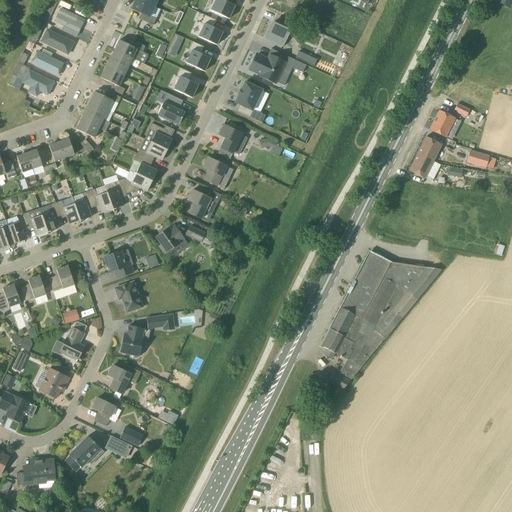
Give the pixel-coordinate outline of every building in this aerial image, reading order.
[(49,0),(45,11),(51,13),(56,0),(55,0),(49,0)] [(149,17),(154,6),(140,0),(135,0),(132,9),(149,17)] [(217,0),(212,12),(230,21),(236,8),(227,3),(228,0),(217,0)] [(509,8),(511,0),(499,0),(498,3),(509,8)] [(78,33),(81,26),(73,22),(76,17),(60,9),(54,21),(78,33)] [(205,27),(199,38),(218,47),(223,35),(213,31),(217,22),(206,17),(202,26),(205,27)] [(272,22),(266,35),(268,36),(285,43),(292,27),(275,19),(273,22),(272,22)] [(67,54),(73,43),(47,30),(41,41),(67,54)] [(131,46),(119,41),(114,50),(132,59),(137,50),(142,53),(145,47),(133,41),(131,46)] [(188,64),(206,73),(211,62),(201,57),(205,48),(194,43),(190,52),(193,54),(188,64)] [(290,44),(286,54),(300,60),(304,51),(290,44)] [(57,77),(63,63),(36,50),(30,64),(57,77)] [(128,68),(132,59),(114,50),(110,60),(128,68)] [(28,56),(23,53),(18,63),(23,66),(28,56)] [(257,55),(250,70),(261,76),(260,77),(275,84),(285,63),(270,56),(268,60),(257,55)] [(288,66),(303,74),(307,66),(292,59),(288,66)] [(123,78),(128,68),(110,60),(105,69),(123,78)] [(13,75),(23,80),(28,68),(18,63),(13,75)] [(48,96),(54,82),(28,69),(21,83),(30,87),(27,93),(36,97),(38,92),(48,96)] [(122,95),(125,89),(119,87),(123,78),(105,69),(101,79),(113,84),(110,90),(122,95)] [(179,78),(173,90),(192,98),(198,86),(188,81),(191,74),(180,69),(176,76),(179,78)] [(13,87),(17,77),(12,75),(7,85),(13,87)] [(8,90),(0,104),(0,113),(8,117),(19,95),(8,90)] [(106,98),(94,92),(90,102),(108,110),(112,101),(118,104),(121,98),(109,93),(106,98)] [(240,92),(230,112),(235,115),(232,121),(249,129),(252,123),(247,121),(257,100),(240,92)] [(134,93),(132,99),(138,102),(141,96),(134,93)] [(181,101),(168,95),(158,115),(160,116),(159,118),(167,121),(168,120),(180,126),(185,114),(177,110),(181,101)] [(103,120),(108,110),(90,102),(85,111),(103,120)] [(468,113),(470,108),(460,104),(458,109),(468,113)] [(99,129),(103,120),(85,111),(81,120),(99,129)] [(454,119),(455,119),(439,111),(429,130),(452,141),(461,122),(454,119)] [(94,139),(99,129),(81,120),(76,130),(94,139)] [(155,133),(151,143),(167,150),(172,140),(161,135),(163,130),(152,124),(149,130),(155,133)] [(232,154),(242,134),(224,125),(223,128),(219,130),(220,134),(219,136),(226,140),(225,142),(224,141),(220,149),(232,154)] [(433,162),(441,145),(426,137),(417,154),(433,162)] [(64,158),(74,155),(68,139),(59,143),(64,158)] [(276,142),(268,139),(259,140),(261,149),(269,147),(272,148),(269,153),(278,158),(283,148),(275,143),(276,142)] [(89,154),(93,150),(85,140),(80,144),(86,150),(89,154)] [(54,162),(64,158),(59,143),(49,146),(54,162)] [(167,150),(151,143),(146,152),(139,149),(137,155),(148,161),(151,155),(162,161),(167,150)] [(52,174),(50,170),(49,166),(43,168),(42,166),(36,150),(26,154),(32,170),(34,176),(44,172),(44,173),(45,172),(46,176),(52,174)] [(84,158),(89,154),(86,150),(81,155),(84,158)] [(470,150),(466,163),(485,169),(489,156),(470,150)] [(22,173),(32,170),(26,154),(17,157),(22,173)] [(424,179),(433,162),(417,154),(409,171),(424,179)] [(140,164),(136,174),(152,182),(157,171),(146,166),(148,161),(137,155),(134,161),(140,164)] [(2,164),(0,158),(0,176),(5,174),(7,179),(16,176),(11,161),(10,161),(11,164),(3,167),(2,164)] [(222,175),(226,167),(208,158),(207,160),(203,162),(204,166),(203,168),(210,172),(209,174),(207,173),(204,181),(223,190),(229,179),(222,175)] [(448,176),(461,178),(462,170),(449,168),(448,176)] [(152,182),(136,174),(131,183),(123,180),(121,180),(125,193),(126,195),(133,192),(136,187),(147,192),(152,182)] [(104,186),(107,193),(113,212),(114,212),(113,210),(123,206),(119,195),(125,193),(121,180),(104,186)] [(97,197),(94,190),(88,192),(92,204),(98,202),(102,214),(112,210),(113,212),(107,193),(97,197)] [(201,219),(210,199),(192,190),(191,192),(188,194),(188,198),(187,201),(195,204),(194,207),(193,206),(189,213),(201,219)] [(74,205),(81,223),(80,221),(91,218),(87,206),(92,204),(88,192),(82,194),(84,201),(74,205)] [(33,195),(26,196),(29,207),(36,205),(33,195)] [(64,208),(62,201),(55,203),(60,216),(65,214),(69,225),(80,222),(80,223),(81,223),(74,205),(64,208)] [(52,212),(41,216),(47,233),(58,229),(54,218),(60,216),(55,203),(49,205),(52,212)] [(31,220),(29,213),(23,215),(23,216),(27,227),(32,225),(37,237),(47,233),(41,216),(31,220)] [(27,227),(23,216),(17,219),(19,223),(8,227),(14,245),(18,243),(19,245),(25,243),(24,241),(25,241),(22,231),(27,229),(27,227)] [(184,240),(174,226),(166,232),(165,231),(155,237),(161,245),(158,247),(164,255),(180,244),(179,243),(184,240)] [(201,243),(201,242),(205,235),(205,234),(189,226),(185,236),(201,243)] [(219,226),(217,231),(224,235),(227,230),(219,226)] [(14,245),(8,227),(0,229),(0,241),(2,249),(3,248),(4,251),(10,248),(9,246),(14,245)] [(257,239),(250,241),(253,250),(260,248),(257,239)] [(124,263),(121,252),(119,252),(117,252),(112,253),(112,255),(104,258),(109,274),(114,272),(117,278),(133,273),(129,262),(124,263)] [(341,393),(441,271),(390,263),(372,253),(343,309),(341,308),(330,330),(330,329),(321,346),(327,350),(324,355),(332,359),(335,353),(341,357),(340,357),(341,358),(342,357),(347,360),(338,376),(333,373),(326,385),(335,390),(341,393)] [(158,266),(154,255),(145,259),(148,269),(158,266)] [(70,273),(67,266),(56,270),(58,276),(49,279),(48,279),(53,292),(56,300),(76,293),(72,281),(75,280),(73,272),(70,273)] [(46,295),(39,276),(27,280),(30,286),(21,289),(21,288),(20,288),(24,302),(34,299),(45,295),(46,295)] [(142,308),(133,282),(114,289),(118,300),(123,299),(124,303),(123,304),(126,313),(142,308)] [(0,310),(20,304),(13,285),(2,289),(4,294),(0,295),(0,310)] [(65,325),(79,320),(76,310),(62,314),(65,325)] [(22,313),(15,315),(19,327),(26,325),(22,313)] [(174,327),(173,315),(161,316),(162,328),(174,327)] [(127,334),(124,334),(119,353),(139,357),(143,339),(148,340),(150,331),(129,326),(127,334)] [(79,345),(84,334),(72,328),(67,339),(66,339),(60,352),(65,354),(65,355),(71,358),(72,357),(77,360),(75,364),(84,347),(79,345)] [(16,334),(11,338),(13,340),(12,341),(16,346),(22,341),(18,336),(16,334)] [(20,348),(29,352),(32,345),(24,340),(20,348)] [(15,363),(12,369),(20,373),(23,366),(15,363)] [(121,395),(131,375),(112,366),(111,368),(108,370),(108,374),(107,376),(115,380),(114,382),(113,382),(109,389),(121,395)] [(62,385),(65,387),(69,379),(63,376),(49,369),(48,372),(44,380),(39,378),(34,386),(36,389),(39,390),(39,391),(46,394),(45,396),(53,400),(54,398),(55,399),(59,391),(62,385)] [(11,389),(16,379),(7,375),(2,385),(11,389)] [(14,397),(4,393),(0,401),(0,409),(10,414),(8,418),(20,423),(29,403),(14,397)] [(105,427),(115,407),(97,398),(96,400),(92,403),(93,406),(92,409),(99,412),(98,415),(97,414),(93,421),(105,427)] [(154,407),(148,402),(144,407),(150,413),(154,407)] [(175,419),(168,415),(165,421),(172,425),(175,419)] [(165,425),(160,434),(166,437),(169,430),(169,429),(168,426),(165,425)] [(137,447),(143,435),(125,427),(120,439),(137,447)] [(91,465),(104,453),(88,436),(68,456),(69,457),(64,462),(75,472),(80,467),(81,468),(88,462),(91,465)] [(125,458),(131,447),(111,437),(106,448),(125,458)] [(3,453),(0,451),(0,475),(9,458),(2,454),(3,453)] [(43,461),(43,459),(29,460),(30,466),(23,467),(24,485),(39,484),(39,489),(54,488),(53,480),(55,480),(53,460),(43,461)]
